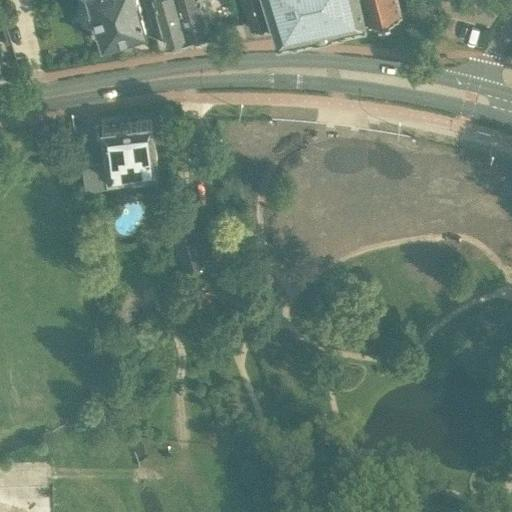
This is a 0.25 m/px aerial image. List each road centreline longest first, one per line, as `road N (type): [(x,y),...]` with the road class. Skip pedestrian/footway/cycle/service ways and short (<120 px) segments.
road 1 (primary): [(128,83),(312,83),(499,117)]
road 2 (primary): [(484,88),(305,60),(191,67),(128,83)]
road 3 (track): [(123,511),(98,484),(0,472)]
road 4 (primary): [(0,105),(128,83)]
